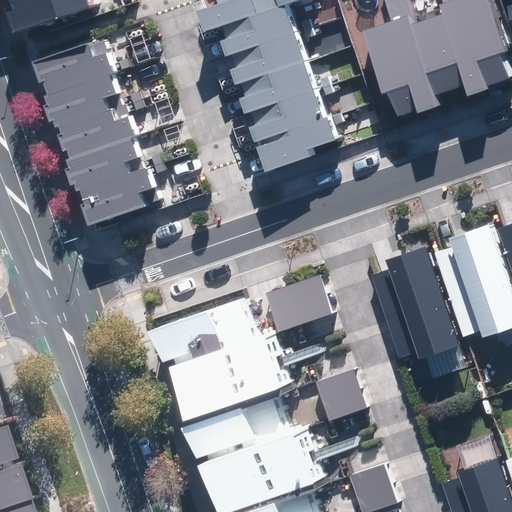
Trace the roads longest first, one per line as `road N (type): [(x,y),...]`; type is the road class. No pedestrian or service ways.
road 1 (residential): [(429,511),(326,207)]
road 2 (residential): [(245,233),(168,0)]
road 3 (tertiary): [(59,291),(132,511)]
road 4 (residential): [(59,291),(245,233)]
road 5 (residential): [(326,207),(511,146)]
road 6 (tertiary): [(0,114),(59,291)]
